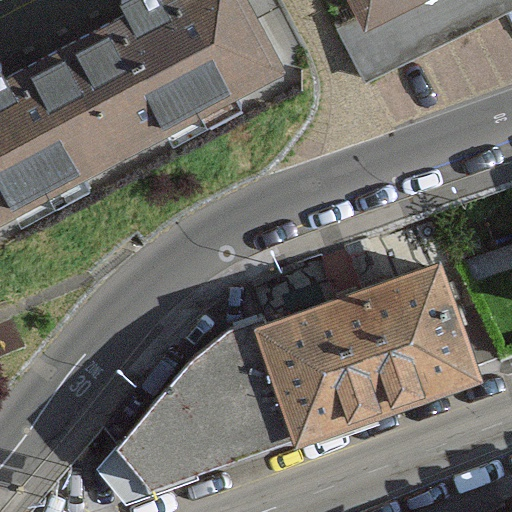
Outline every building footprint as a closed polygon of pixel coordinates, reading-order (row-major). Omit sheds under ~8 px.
[(0,217),(280,71),(243,0),(174,0),(0,91),(0,217)] [(341,0),(352,21),(394,0),(341,0)] [(511,238),(474,254),(511,340),(511,238)] [(431,253),(230,316),(280,434),(472,374),(431,253)] [(230,316),(110,435),(143,489),(280,434),(230,316)]
